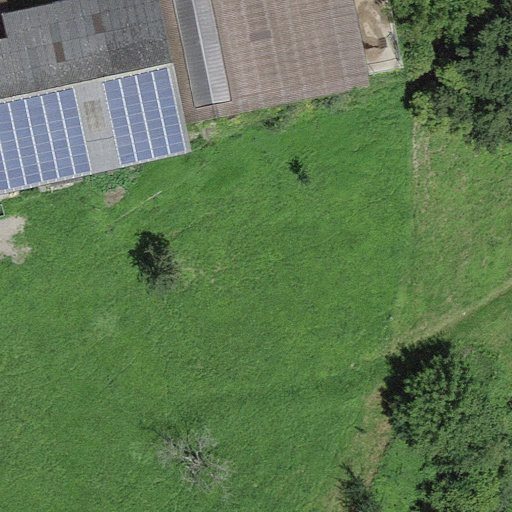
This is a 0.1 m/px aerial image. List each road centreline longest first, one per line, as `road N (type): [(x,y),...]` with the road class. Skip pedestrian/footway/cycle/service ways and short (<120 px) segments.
road 1 (track): [(0,404),(310,392),(418,357),(511,304)]
road 2 (track): [(511,329),(471,511)]
